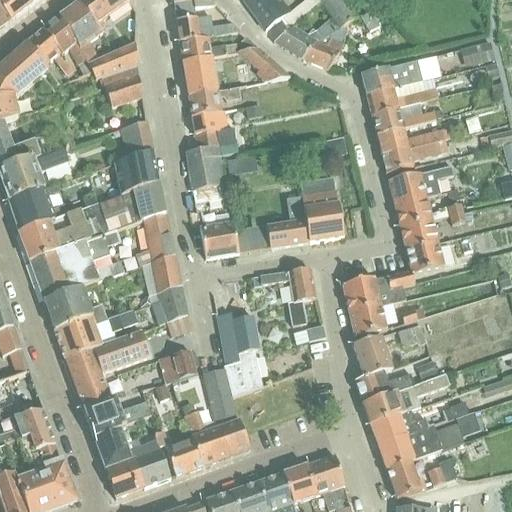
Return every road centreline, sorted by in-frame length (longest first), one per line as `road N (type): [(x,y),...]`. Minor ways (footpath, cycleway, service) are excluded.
road 1 (residential): [(319,262),(386,250),(351,94),(280,61),(227,0)]
road 2 (residential): [(194,282),(139,0)]
road 3 (residential): [(98,511),(0,241)]
road 4 (residential): [(133,511),(356,433)]
road 5 (residential): [(356,433),(319,262)]
road 6 (residential): [(194,282),(319,262)]
